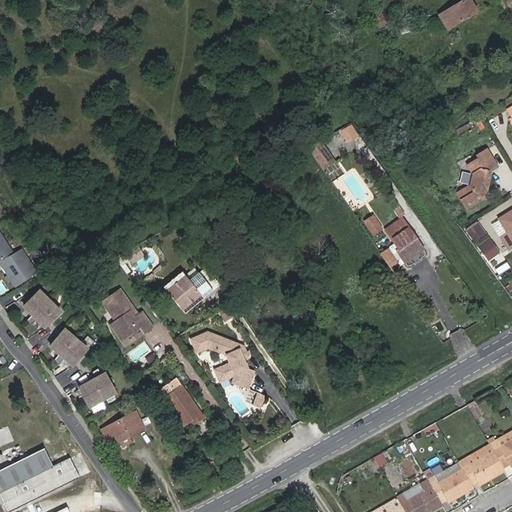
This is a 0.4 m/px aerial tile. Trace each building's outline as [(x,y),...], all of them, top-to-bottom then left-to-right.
[(470,0),(465,0),(439,16),(448,30),(478,12),(470,0)] [(373,18),(381,32),(389,27),(381,13),(373,18)] [(480,133),(487,131),(484,119),(477,121),(480,133)] [(354,127),(342,133),(349,145),(360,139),(354,127)] [(336,163),(323,143),(310,151),(324,172),(336,163)] [(473,174),(470,185),(457,194),(467,210),(485,198),(484,195),(486,194),(491,176),(490,173),(498,167),(488,150),(477,156),(479,159),(467,166),(473,174)] [(511,211),(500,220),(508,232),(501,236),(509,251),(511,248),(511,211)] [(371,235),(383,231),(378,215),(366,218),(371,235)] [(385,231),(399,250),(397,252),(406,263),(425,250),(402,218),(385,231)] [(475,242),(487,233),(479,221),(466,230),(475,242)] [(0,230),(0,262),(0,263),(14,255),(0,230)] [(477,249),(491,262),(502,250),(488,237),(477,249)] [(139,246),(127,253),(133,265),(146,258),(139,246)] [(14,255),(0,263),(13,282),(20,277),(24,283),(38,273),(23,250),(14,255)] [(198,274),(188,281),(200,295),(201,297),(203,296),(211,289),(198,274)] [(185,277),(167,292),(182,310),(200,295),(188,281),(185,277)] [(41,327),(60,309),(38,285),(18,303),(41,327)] [(119,290),(102,303),(115,321),(110,324),(121,340),(133,331),(139,327),(144,333),(152,328),(141,312),(137,315),(133,318),(129,311),(133,309),(119,290)] [(182,310),(185,314),(205,298),(203,296),(201,297),(200,295),(182,310)] [(226,311),(217,316),(222,325),(232,319),(226,311)] [(69,367),(88,348),(63,324),(44,342),(69,367)] [(121,340),(125,346),(138,337),(133,331),(121,340)] [(191,341),(197,355),(208,350),(226,357),(233,372),(238,370),(242,379),(239,388),(248,392),(255,374),(248,371),(245,365),(243,360),(245,359),(246,355),(244,348),(208,334),(191,341)] [(73,382),(83,405),(113,393),(104,370),(73,382)] [(235,377),(232,385),(239,388),(242,379),(238,370),(233,372),(235,377)] [(159,392),(163,398),(181,386),(177,379),(159,392)] [(181,386),(163,398),(184,427),(192,422),(195,420),(197,423),(204,418),(181,386)] [(94,410),(102,406),(99,400),(91,404),(94,410)] [(475,420),(484,415),(477,404),(469,409),(475,420)] [(146,428),(137,411),(102,430),(110,445),(116,442),(117,444),(122,441),(130,437),(146,428)] [(511,429),(489,443),(489,444),(503,468),(509,465),(510,467),(511,465),(511,429)] [(122,441),(124,446),(133,441),(130,437),(122,441)] [(480,484),(504,470),(503,468),(489,444),(458,462),(462,468),(472,486),(478,482),(480,484)] [(43,449),(0,470),(0,495),(8,511),(11,511),(80,478),(70,459),(53,467),(43,449)] [(458,462),(454,464),(434,476),(437,482),(462,468),(458,462)] [(473,488),(472,486),(462,468),(437,482),(434,476),(432,474),(426,477),(431,486),(442,504),(447,500),(448,502),(473,488)] [(431,511),(443,505),(442,504),(431,486),(406,500),(403,495),(398,498),(404,511),(431,511)] [(404,511),(398,498),(397,497),(370,511),(404,511)]
